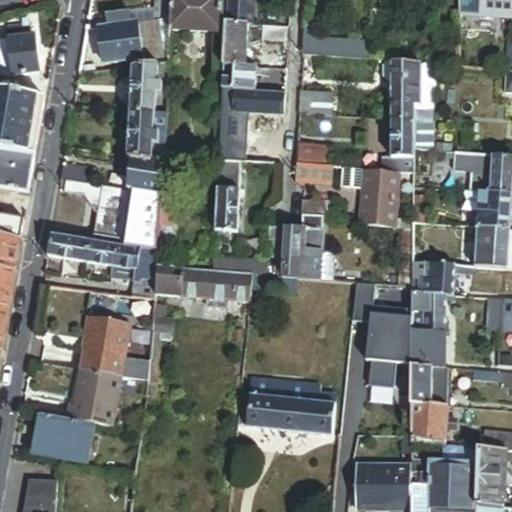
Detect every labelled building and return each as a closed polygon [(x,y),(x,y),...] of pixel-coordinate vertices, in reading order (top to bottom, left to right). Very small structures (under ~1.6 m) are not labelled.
[(168,33),(171,0),(154,0),(152,22),(129,26),(127,14),(105,18),(107,29),(97,31),(100,49),(103,66),(142,60),(144,65),(168,61),(168,33)] [(171,0),(168,33),(219,35),(221,0),(171,0)] [(511,0),(459,0),(460,16),(511,18),(511,0)] [(250,2),(228,1),(227,26),(249,28),(253,28),(255,2),(250,2)] [(249,28),(227,26),(225,26),(222,69),(247,71),(249,28)] [(30,27),(7,30),(9,42),(7,43),(13,79),(39,75),(34,39),(32,39),(30,27)] [(285,46),(285,29),(260,28),(259,45),(285,46)] [(302,58),(367,62),(367,45),(314,41),(304,32),(302,58)] [(0,77),(13,79),(7,43),(0,43),(0,77)] [(156,78),(168,76),(168,62),(168,61),(144,65),(132,67),(132,116),(156,118),(156,100),(161,100),(162,88),(156,88),(156,78)] [(433,124),(436,67),(393,64),(392,122),(414,123),(433,124)] [(247,71),(222,69),(221,92),(255,94),(256,71),(247,71)] [(0,152),(35,158),(45,99),(0,91),(0,152)] [(255,94),(221,92),(220,115),(254,117),(264,117),(284,119),(285,97),(255,94)] [(333,96),(300,94),(299,117),(332,118),(333,96)] [(134,161),(153,165),(154,155),(155,148),(160,149),(161,137),(155,137),(156,118),(132,116),(129,161),(134,161)] [(254,117),(254,127),(263,128),(264,117),(254,117)] [(414,123),(392,122),(392,158),(382,158),(382,172),(398,173),(413,174),(413,151),(414,123)] [(433,132),(433,124),(414,123),(413,151),(432,153),(433,132)] [(445,133),(433,132),(432,153),(444,154),(445,133)] [(328,147),(298,145),(296,167),(310,167),(327,168),(328,147)] [(274,152),(218,148),(217,163),(238,165),(273,167),(274,152)] [(35,158),(0,152),(0,190),(2,191),(28,195),(35,158)] [(153,165),(164,167),(164,156),(154,155),(153,165)] [(511,158),(462,155),(462,160),(461,171),(492,174),(492,182),(491,195),(511,196),(511,158)] [(128,195),(160,201),(164,167),(153,165),(134,161),(128,195)] [(238,165),(217,163),(212,234),(216,235),(215,242),(222,243),(223,235),(234,236),(238,165)] [(309,186),(310,167),(296,167),(295,185),(309,186)] [(327,168),(310,167),(309,186),(329,176),(330,169),(327,168)] [(92,173),(64,168),(62,182),(90,188),(92,173)] [(398,173),(382,172),(363,171),(359,226),(394,229),(398,173)] [(482,181),(481,195),(491,195),(492,182),(482,181)] [(160,205),(160,201),(128,195),(102,190),(93,246),(155,259),(157,244),(160,205)] [(0,208),(26,212),(28,195),(2,191),(0,200),(0,208)] [(481,195),(463,193),(462,213),(479,214),(481,195)] [(511,196),(491,195),(481,195),(479,214),(478,230),(510,232),(511,209),(511,196)] [(426,199),(413,198),(412,225),(424,226),(426,199)] [(322,218),(326,218),(327,206),(302,204),(301,217),(322,218)] [(160,205),(157,244),(167,244),(170,205),(160,205)] [(300,232),(284,231),(282,260),(281,281),(317,283),(322,223),(322,218),(301,217),(300,232)] [(284,231),(268,230),(266,259),(282,260),(284,231)] [(510,232),(478,230),(475,268),(508,271),(510,232)] [(154,301),(155,272),(155,259),(93,246),(52,238),(49,260),(143,276),(142,287),(134,286),(132,301),(154,305),(154,301)] [(0,270),(15,273),(20,243),(0,239),(0,270)] [(265,267),(210,262),(210,276),(249,279),(265,280),(265,267)] [(455,267),(410,263),(409,288),(409,292),(444,295),(452,296),(454,274),(455,267)] [(470,275),(471,268),(455,267),(454,274),(470,275)] [(0,308),(9,310),(15,273),(0,270),(0,308)] [(249,279),(210,276),(155,272),(154,301),(205,304),(224,305),(247,307),(249,279)] [(411,367),(410,309),(371,306),(373,286),(351,285),(348,322),(368,324),(364,362),(370,363),(367,388),(393,390),(396,365),(411,367)] [(444,295),(409,292),(410,309),(411,367),(425,368),(425,356),(429,355),(429,332),(445,332),(444,295)] [(511,301),(498,300),(498,333),(511,334),(511,301)] [(224,305),(205,304),(205,311),(223,313),(224,305)] [(0,353),(1,354),(9,310),(0,308),(0,353)] [(164,312),(153,311),(149,364),(147,384),(145,400),(154,401),(160,335),(170,336),(171,326),(163,325),(164,312)] [(82,373),(121,380),(125,360),(131,326),(91,319),(87,342),(89,342),(88,351),(86,350),(82,373)] [(125,360),(121,380),(147,384),(149,364),(125,360)] [(449,370),(425,368),(411,367),(411,407),(450,409),(449,370)] [(94,428),(113,432),(121,380),(82,373),(78,400),(75,399),(74,407),(71,425),(94,428)] [(511,375),(480,373),(479,382),(504,384),(504,390),(511,390),(511,375)] [(302,389),(249,384),(244,433),(331,441),(335,408),(316,406),(300,405),(302,389)] [(317,390),(302,389),(300,405),(316,406),(317,398),(317,390)] [(317,398),(316,406),(335,408),(335,400),(317,398)] [(71,425),(74,407),(69,406),(66,424),(71,425)] [(450,409),(411,407),(411,446),(449,449),(449,432),(457,433),(457,424),(450,424),(450,409)] [(66,424),(41,419),(35,458),(88,467),(94,428),(71,425),(66,424)] [(511,435),(484,433),(482,452),(507,454),(511,454),(511,435)] [(449,449),(411,446),(411,457),(430,459),(430,511),(476,511),(476,510),(478,452),(449,449)] [(507,454),(482,452),(478,452),(476,510),(503,511),(507,454)] [(430,511),(430,459),(411,457),(411,464),(412,510),(412,511),(430,511)] [(412,510),(411,464),(355,465),(356,511),(358,511),(358,508),(389,507),(389,511),(412,510)] [(56,511),(58,483),(29,483),(24,511),(56,511)]
